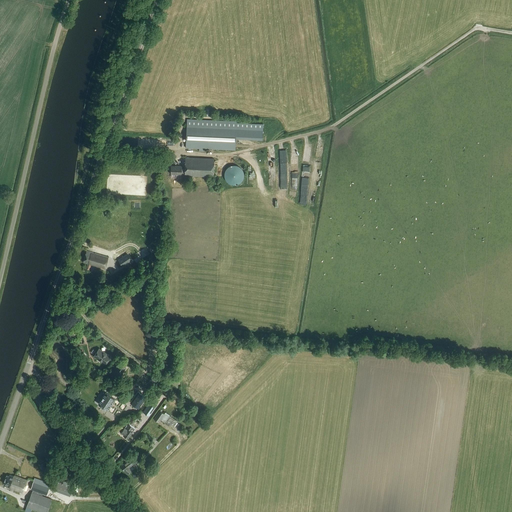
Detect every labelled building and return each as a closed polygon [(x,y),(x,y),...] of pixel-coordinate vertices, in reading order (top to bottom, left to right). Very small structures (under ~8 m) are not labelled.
[(263,139),(264,124),(237,122),(237,121),(188,119),(187,147),(188,147),(191,147),(236,149),(237,138),(263,139)] [(215,176),(215,159),(186,158),(186,169),(182,169),(182,166),(177,165),(177,166),(172,166),(171,174),(182,174),(182,173),(186,173),(186,174),(194,175),(215,176)] [(224,174),(224,175),(224,176),(224,177),(225,178),(225,179),(225,180),(226,180),(226,181),(227,181),(227,182),(228,182),(228,183),(229,183),(229,184),(230,184),(231,184),(232,184),(232,185),(233,185),(234,185),(235,185),(236,185),(237,184),(238,184),(239,184),(239,183),(240,183),(241,182),(242,181),(242,180),(243,180),(243,179),(243,178),(244,178),(244,177),(244,176),(244,175),(244,174),(244,173),(244,172),(243,171),(243,170),(243,169),(242,169),(242,168),(241,168),(241,167),(240,167),(239,166),(238,166),(238,165),(237,165),(236,165),(235,165),(234,165),(233,165),(232,165),(231,165),(230,166),(229,166),(229,167),(228,167),(227,167),(227,168),(226,168),(226,169),(225,170),(225,171),(225,172),(224,172),(224,173),(224,174)] [(90,267),(91,265),(105,269),(108,257),(86,251),(83,263),(87,264),(86,269),(89,270),(90,267)] [(128,253),(118,259),(123,266),(132,260),(128,253)] [(65,334),(70,340),(75,336),(70,330),(65,334)] [(105,364),(110,357),(99,349),(94,356),(105,364)] [(170,353),(169,365),(176,366),(177,354),(170,353)] [(117,380),(126,368),(119,363),(111,375),(117,380)] [(161,382),(153,376),(149,382),(158,387),(161,382)] [(154,393),(157,389),(150,385),(148,389),(154,393)] [(172,391),(166,387),(162,393),(168,397),(172,391)] [(146,397),(138,391),(130,402),(139,408),(146,397)] [(108,410),(116,399),(106,393),(99,404),(108,410)] [(143,411),(149,415),(157,405),(151,400),(143,411)] [(154,418),(159,422),(165,414),(165,413),(160,410),(154,418)] [(170,415),(165,423),(168,425),(169,424),(173,427),(178,420),(170,415)] [(137,419),(135,418),(130,424),(136,428),(140,423),(136,421),(137,419)] [(135,429),(129,425),(127,429),(128,430),(127,430),(125,428),(121,433),(124,435),(123,436),(128,440),(135,429)] [(129,467),(135,463),(132,458),(128,460),(129,461),(121,466),(127,474),(132,471),(129,467)] [(23,493),(28,480),(15,476),(14,476),(9,475),(7,475),(4,483),(6,483),(5,486),(23,493)] [(47,496),(52,482),(35,476),(30,490),(33,491),(25,511),(28,511),(30,511),(32,509),(39,511),(47,511),(52,499),(42,496),(43,494),(47,496)] [(57,478),(53,489),(70,495),(74,484),(57,478)]
